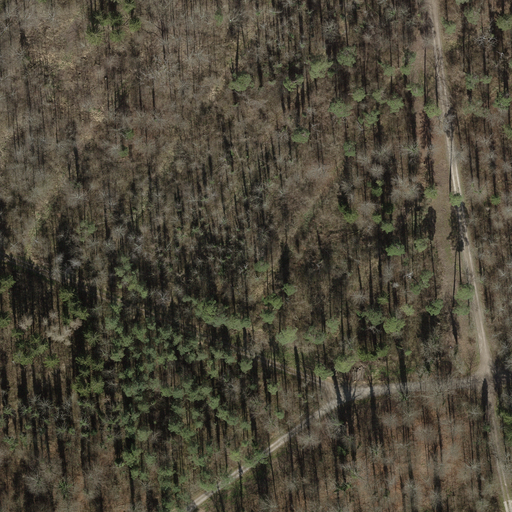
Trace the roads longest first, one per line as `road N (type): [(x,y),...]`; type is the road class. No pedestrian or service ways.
road 1 (track): [(486,380),(431,0)]
road 2 (track): [(0,255),(349,392)]
road 3 (track): [(189,511),(349,392),(486,380)]
road 4 (track): [(510,511),(486,380)]
